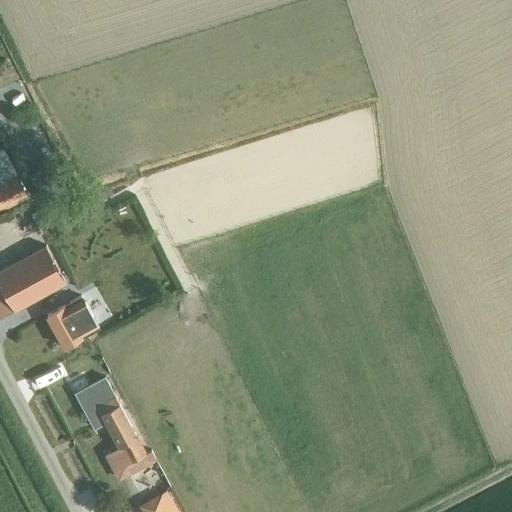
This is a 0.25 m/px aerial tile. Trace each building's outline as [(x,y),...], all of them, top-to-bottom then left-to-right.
[(76,187),(62,158),(34,172),(46,197),(61,189),(63,194),(76,187)] [(0,187),(0,207),(25,195),(17,179),(0,187)] [(31,213),(38,228),(53,221),(46,205),(31,213)] [(0,269),(0,317),(65,282),(45,245),(0,269)] [(47,314),(65,347),(99,328),(81,295),(47,314)] [(105,377),(75,393),(94,429),(106,422),(119,447),(106,454),(115,470),(146,453),(105,377)] [(176,511),(166,492),(141,505),(144,511),(176,511)]
